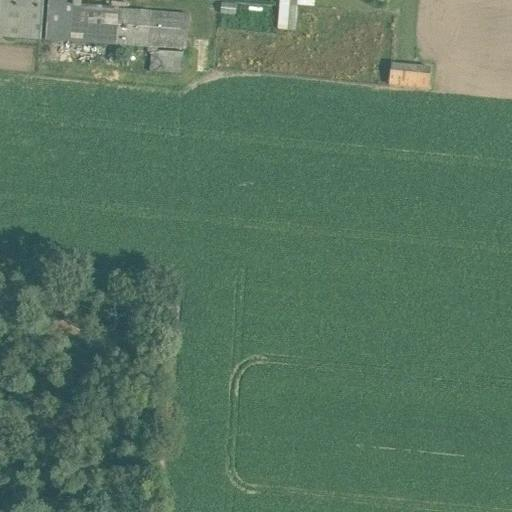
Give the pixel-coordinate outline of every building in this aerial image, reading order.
[(0,0),(0,36),(40,39),(42,0),(0,0)] [(183,53),(159,51),(157,51),(157,48),(186,50),(189,13),(81,5),(80,0),(48,0),(46,40),(115,45),(114,59),(133,61),(134,46),(147,47),(147,53),(150,53),(149,72),(181,75),(183,53)] [(297,5),(315,7),(314,0),(279,0),(278,30),(296,31),(297,5)] [(387,29),(373,28),(368,70),(382,72),(387,29)] [(431,68),(391,64),(388,85),(429,89),(431,68)]
